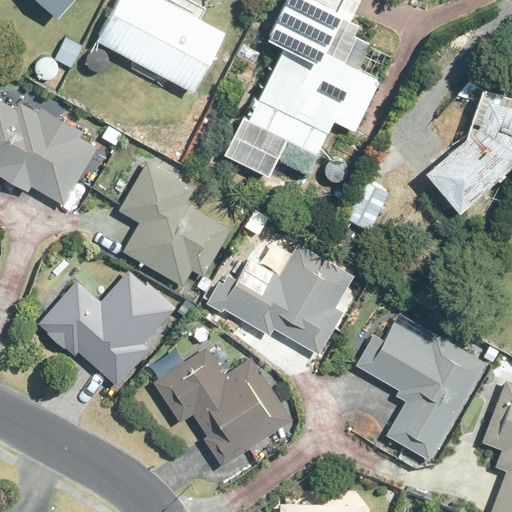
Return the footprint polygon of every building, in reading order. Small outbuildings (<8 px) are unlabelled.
[(34,0),(53,17),(69,0),(34,0)] [(222,32),(163,0),(114,0),(93,40),(190,91),(222,32)] [(284,43),(246,119),(254,124),(249,136),(272,148),(278,136),(314,153),(321,138),(327,141),(336,123),(353,131),(378,81),(316,51),(334,13),(307,0),(283,0),(267,35),(284,43)] [(463,137),(423,172),(458,212),(511,164),(511,98),(481,87),(476,84),(467,81),(456,94),(476,101),(464,136),(463,137)] [(0,163),(0,164),(0,163),(0,171),(31,189),(34,184),(64,201),(97,145),(82,136),(87,129),(43,103),(39,111),(23,102),(20,108),(0,96),(0,163)] [(120,209),(141,221),(125,249),(184,283),(194,266),(206,273),(232,227),(185,200),(194,185),(148,159),(120,209)] [(362,178),(343,216),(368,230),(387,192),(362,178)] [(333,249),(335,251),(337,253),(340,254),(342,255),(345,255),(348,255),(350,255),(353,254),(355,252),(357,251),(359,248),(360,246),(361,244),(361,241),(361,238),(360,236),(359,233),(358,231),(356,229),(354,227),(352,226),(349,225),(346,225),(344,225),(341,226),(339,227),(336,228),(334,230),(333,232),(332,234),(331,237),(330,239),(330,242),(331,245),(332,247),(333,249)] [(222,279),(211,298),(272,333),(276,326),(320,352),(344,309),(339,306),(358,274),(300,241),(281,273),(253,257),(241,278),(229,271),(224,281),(222,279)] [(80,350),(119,384),(152,348),(146,342),(178,305),(150,281),(148,283),(130,268),(103,300),(78,278),(40,321),(51,330),(49,332),(66,346),(67,345),(77,354),(80,350)] [(204,275),(198,286),(207,290),(212,279),(204,275)] [(408,399),(389,433),(431,458),(488,360),(439,332),(434,340),(398,319),(388,338),(376,331),(358,362),(402,387),(398,394),(408,399)] [(210,434),(206,436),(223,464),(294,418),(255,356),(228,374),(210,345),(156,379),(182,420),(196,411),(210,434)] [(492,345),(485,355),(494,360),(500,350),(492,345)] [(505,448),(498,465),(509,469),(493,511),(511,511),(511,378),(508,377),(485,440),(505,448)] [(367,511),(368,504),(282,502),(282,511),(367,511)]
